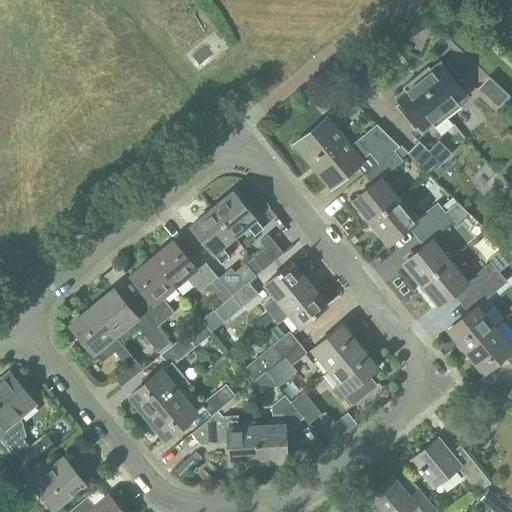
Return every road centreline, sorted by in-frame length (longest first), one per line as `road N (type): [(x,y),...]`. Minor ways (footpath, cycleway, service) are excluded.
road 1 (residential): [(232,132),(419,355),(425,372),(410,406),(303,495),(188,505),(152,485),(19,322)]
road 2 (residential): [(19,322),(232,132)]
road 3 (residential): [(232,132),(308,65),(407,0)]
